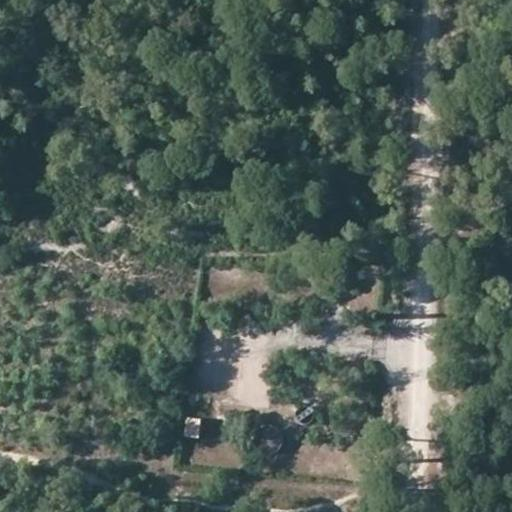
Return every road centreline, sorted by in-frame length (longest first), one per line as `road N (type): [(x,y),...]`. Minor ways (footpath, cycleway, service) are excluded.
road 1 (track): [(415,511),(436,0)]
road 2 (track): [(0,464),(231,509),(304,510),(418,482)]
